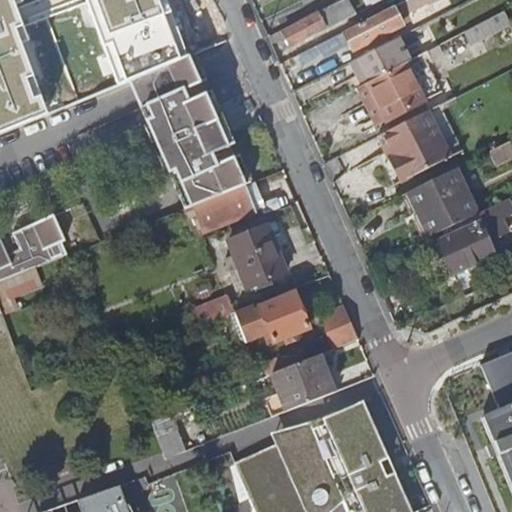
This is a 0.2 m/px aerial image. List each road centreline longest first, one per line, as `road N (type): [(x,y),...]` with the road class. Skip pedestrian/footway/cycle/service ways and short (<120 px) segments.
road 1 (residential): [(242,41),(392,383)]
road 2 (residential): [(0,149),(242,41)]
road 3 (residential): [(392,383),(448,511)]
road 4 (residential): [(511,326),(392,383)]
